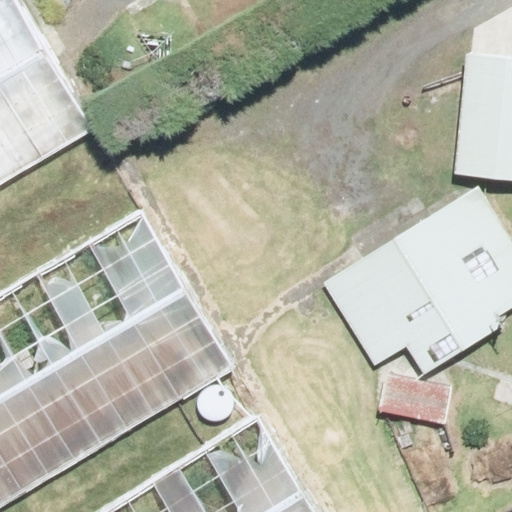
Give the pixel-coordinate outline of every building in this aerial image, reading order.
[(0,0),(0,189),(96,133),(17,0),(0,0)] [(511,64),(468,62),(459,180),(511,183),(511,64)] [(511,325),(511,248),(479,195),(327,290),(377,369),(409,349),(428,379),(511,325)] [(0,511),(236,373),(144,216),(0,300),(0,511)] [(382,380),(376,418),(443,428),(449,390),(382,380)] [(312,511),(255,421),(110,511),(312,511)]
